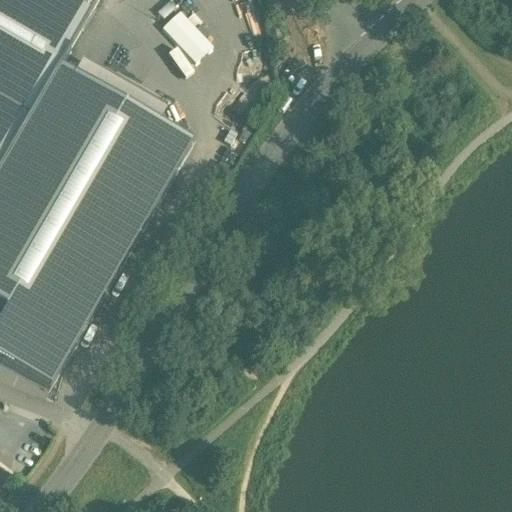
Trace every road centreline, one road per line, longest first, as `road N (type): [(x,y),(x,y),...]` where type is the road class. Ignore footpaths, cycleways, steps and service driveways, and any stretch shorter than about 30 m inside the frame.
road 1 (tertiary): [(41,511),(100,431),(262,166),(360,55)]
road 2 (unknown): [(0,265),(105,325),(226,128)]
road 3 (unknown): [(226,128),(179,70),(102,0)]
road 4 (unknown): [(82,0),(0,128)]
road 5 (unknown): [(226,128),(242,70),(210,0)]
